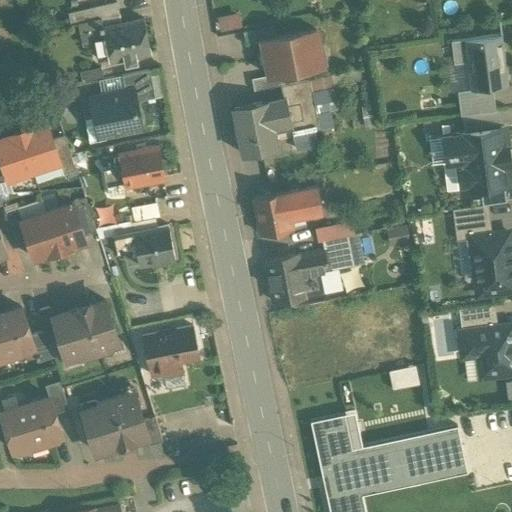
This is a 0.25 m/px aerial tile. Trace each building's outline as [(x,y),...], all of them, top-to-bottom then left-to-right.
[(116,2),(68,13),(70,24),(118,14),(116,2)] [(239,13),(217,16),(219,29),(241,26),(239,13)] [(118,14),(70,24),(70,25),(79,23),(84,44),(94,42),(95,41),(105,39),(102,27),(120,23),(118,14)] [(120,23),(102,27),(105,39),(95,41),(94,42),(98,59),(108,57),(109,61),(124,58),(125,64),(136,62),(135,56),(150,53),(143,18),(120,23)] [(270,26),(243,32),(245,44),(261,41),(261,40),(273,38),(270,26)] [(273,38),(261,40),(261,41),(262,47),(257,55),(259,64),(267,69),(268,76),(279,74),(287,72),(290,74),(303,71),(305,68),(320,65),(316,46),(319,45),(316,30),(273,38)] [(492,85),(508,83),(501,33),(450,40),(450,41),(452,41),(455,60),(468,58),(472,88),(492,85)] [(455,60),(452,41),(450,41),(453,63),(466,61),(470,88),(472,88),(468,58),(455,60)] [(470,88),(466,61),(453,63),(445,64),(449,90),(457,89),(470,88)] [(100,67),(80,72),(82,82),(102,78),(100,67)] [(364,69),(331,76),(333,84),(366,78),(364,69)] [(149,70),(122,75),(125,91),(133,90),(135,100),(154,97),(149,70)] [(279,74),(268,76),(251,79),(254,91),(280,86),(281,85),(279,74)] [(281,85),(280,86),(283,98),(285,97),(287,105),(299,103),(300,110),(309,109),(310,118),(317,117),(309,80),(281,85)] [(492,85),(472,88),(470,88),(457,89),(460,114),(461,114),(495,109),(492,85)] [(317,116),(339,113),(335,87),(313,90),(317,116)] [(125,91),(90,98),(94,117),(100,115),(103,134),(140,127),(135,100),(133,90),(125,91)] [(266,100),(234,107),(243,155),(276,148),(271,125),(290,123),(290,122),(287,105),(285,97),(283,98),(266,101),(266,100)] [(299,103),(287,105),(290,122),(290,123),(295,148),(316,144),(310,118),(309,109),(300,110),(299,103)] [(464,131),(500,126),(498,109),(495,109),(461,114),(464,131)] [(46,122),(34,126),(33,125),(19,129),(33,169),(58,161),(59,160),(52,138),(46,122)] [(504,183),(511,182),(504,126),(500,126),(464,131),(454,132),(454,135),(443,136),(446,161),(458,159),(461,187),(462,189),(480,186),(504,183)] [(19,129),(6,134),(6,136),(0,137),(0,157),(7,178),(8,177),(33,169),(19,129)] [(63,134),(52,138),(59,160),(58,161),(62,173),(75,168),(63,134)] [(446,161),(443,136),(429,138),(432,163),(443,162),(446,188),(461,187),(458,159),(446,161)] [(156,146),(119,153),(122,164),(125,180),(126,185),(162,178),(156,146)] [(119,153),(112,155),(114,165),(122,164),(119,153)] [(0,157),(0,181),(8,178),(8,177),(7,178),(0,157)] [(114,165),(103,168),(106,184),(125,180),(122,164),(114,165)] [(125,180),(106,184),(108,195),(124,192),(126,188),(126,185),(125,180)] [(506,201),(504,183),(480,186),(482,204),(487,203),(506,201)] [(285,191),(252,197),(260,234),(292,228),(291,226),(305,223),(303,208),(289,211),(288,207),(303,204),(309,212),(321,210),(316,185),(285,192),(285,191)] [(85,197),(71,201),(72,202),(73,202),(84,235),(96,231),(95,228),(85,197)] [(72,202),(46,211),(60,250),(73,246),(73,244),(85,240),(84,235),(73,202),(72,202)] [(482,204),(452,208),(456,239),(470,237),(470,236),(491,233),(487,203),(482,204)] [(21,219),(17,207),(4,211),(16,245),(28,241),(20,219),(21,219)] [(21,219),(20,219),(28,241),(33,257),(45,253),(46,255),(60,250),(46,211),(21,219)] [(155,217),(131,221),(133,231),(157,227),(155,217)] [(131,221),(95,228),(96,231),(99,239),(112,236),(112,235),(133,231),(131,221)] [(387,224),(389,244),(409,242),(406,222),(387,224)] [(133,231),(112,235),(112,236),(116,253),(131,251),(132,256),(137,255),(139,265),(174,258),(174,255),(178,254),(175,243),(172,244),(168,224),(157,227),(133,231)] [(336,224),(315,228),(317,241),(321,240),(338,237),(336,224)] [(491,233),(470,236),(470,237),(475,272),(478,292),(511,287),(511,261),(508,231),(491,233)] [(338,237),(321,240),(323,249),(324,249),(329,270),(349,266),(343,236),(338,237)] [(475,272),(470,237),(456,239),(460,274),(475,272)] [(323,249),(265,261),(273,302),(324,292),(320,272),(329,270),(324,249),(323,249)] [(87,303),(78,306),(76,305),(76,304),(74,305),(75,307),(67,310),(67,311),(53,315),(52,316),(56,330),(64,356),(79,351),(84,354),(109,346),(112,341),(118,339),(105,299),(91,303),(90,300),(88,301),(87,303)] [(494,302),(458,307),(461,331),(497,326),(494,302)] [(49,305),(37,309),(43,329),(45,334),(56,330),(52,316),(53,315),(49,305)] [(21,306),(0,312),(0,357),(1,357),(4,352),(13,349),(17,352),(28,349),(29,346),(32,345),(33,345),(30,333),(21,306)] [(461,331),(460,331),(463,353),(479,351),(482,373),(511,369),(511,329),(511,324),(497,326),(461,331)] [(192,325),(141,335),(150,374),(182,368),(181,360),(199,357),(192,325)] [(43,329),(30,333),(33,345),(32,345),(37,360),(52,355),(45,334),(43,329)] [(415,365),(407,366),(411,386),(419,384),(415,365)] [(407,366),(388,371),(392,390),(411,386),(407,366)] [(60,380),(44,385),(48,397),(49,397),(55,413),(68,409),(60,380)] [(124,393),(98,401),(96,406),(81,410),(94,450),(109,446),(110,447),(118,444),(119,446),(120,446),(121,443),(131,440),(133,441),(133,442),(134,441),(133,438),(146,434),(147,434),(143,419),(135,393),(129,395),(124,393)] [(0,412),(0,419),(3,430),(10,449),(13,448),(16,449),(27,446),(29,442),(42,438),(45,440),(56,437),(57,434),(61,433),(55,413),(49,397),(48,397),(0,412)] [(354,411),(344,413),(345,416),(340,416),(347,449),(351,448),(352,452),(456,430),(455,425),(427,432),(362,445),(354,411)] [(361,511),(357,495),(361,494),(361,490),(464,468),(465,472),(467,471),(457,425),(455,425),(456,430),(352,452),(351,448),(347,449),(340,416),(345,416),(344,413),(310,421),(322,475),(326,474),(334,511),(361,511)] [(154,415),(143,419),(147,434),(146,434),(149,444),(162,440),(154,415)] [(84,509),(67,511),(121,511),(119,502),(96,507),(96,506),(84,509)]
